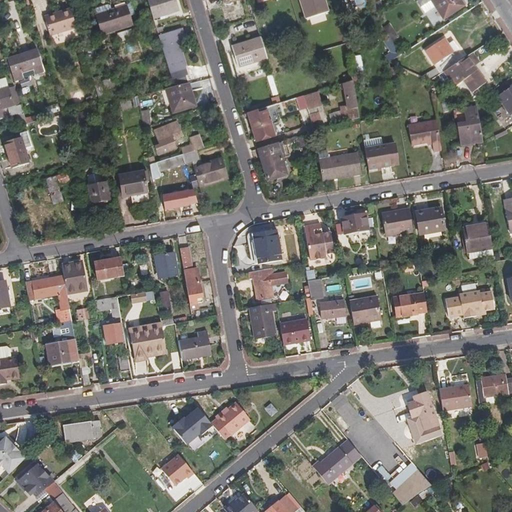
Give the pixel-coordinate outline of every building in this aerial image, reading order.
[(175,0),(146,0),(152,19),(178,11),(175,0)] [(365,0),(350,0),(353,9),(366,4),(365,0)] [(436,6),(431,0),(420,0),(427,11),(436,6)] [(431,0),(436,6),(444,18),(464,6),(460,0),(431,0)] [(321,5),(311,8),(316,22),(327,19),(325,12),(324,12),(321,5)] [(125,6),(95,16),(101,35),(131,25),(125,6)] [(76,27),(70,8),(51,14),(51,17),(45,19),(49,34),(76,27)] [(157,35),(173,87),(186,83),(183,74),(185,74),(182,66),(185,65),(177,40),(182,39),(179,29),(157,35)] [(267,58),(260,38),(232,46),(238,67),(267,58)] [(456,61),(451,53),(457,49),(451,40),(446,43),(444,39),(424,52),(437,73),(456,61)] [(371,43),(364,46),(366,51),(373,49),(371,43)] [(36,49),(6,59),(8,67),(13,80),(43,72),(36,49)] [(478,62),(471,52),(443,70),(453,85),(462,80),(470,92),(483,84),(472,66),(478,62)] [(84,55),(97,96),(103,94),(95,67),(96,67),(91,53),(84,55)] [(5,80),(0,81),(0,110),(13,106),(5,80)] [(343,124),(360,118),(353,81),(343,84),(347,106),(342,107),(342,110),(340,111),(343,124)] [(173,87),(166,89),(171,111),(193,105),(187,83),(186,83),(173,87)] [(476,102),(489,93),(486,88),(473,96),(476,102)] [(509,116),(511,120),(511,88),(499,97),(511,114),(509,116)] [(319,105),(315,93),(308,95),(312,107),(319,105)] [(300,112),(306,111),(302,97),(295,99),(300,112)] [(495,105),(486,106),(489,122),(497,121),(495,105)] [(247,113),(256,142),(269,139),(268,136),(274,135),(272,127),(278,125),(272,106),(247,113)] [(462,147),(482,143),(475,109),(454,114),(462,147)] [(17,116),(20,126),(26,124),(22,114),(17,116)] [(435,152),(442,151),(437,121),(409,125),(413,146),(433,142),(435,152)] [(174,123),(153,131),(158,144),(153,146),(157,155),(173,149),(169,140),(179,136),(174,123)] [(20,138),(4,143),(12,168),(28,163),(24,149),(31,147),(26,132),(19,134),(20,138)] [(190,145),(192,151),(195,150),(202,148),(197,135),(188,138),(190,145)] [(363,142),(368,170),(399,165),(396,144),(382,147),(380,139),(363,142)] [(281,142),(256,150),(265,179),(284,173),(280,159),(286,157),(281,142)] [(192,151),(190,145),(182,148),(184,154),(192,151)] [(185,164),(185,165),(191,163),(199,187),(227,178),(221,158),(200,165),(195,150),(192,151),(184,154),(182,155),(185,164)] [(358,154),(320,161),(323,181),(361,174),(358,154)] [(156,163),(158,172),(185,164),(182,155),(156,163)] [(149,165),(151,179),(159,177),(158,172),(156,163),(149,165)] [(143,172),(119,177),(122,197),(146,193),(143,172)] [(67,173),(45,180),(53,204),(62,201),(57,184),(69,180),(67,173)] [(106,183),(88,187),(92,203),(109,200),(106,183)] [(175,199),(174,195),(164,196),(165,201),(161,202),(163,211),(186,207),(185,198),(175,199)] [(413,233),(409,210),(400,211),(401,214),(395,214),(395,213),(381,215),(385,238),(413,233)] [(440,210),(416,214),(420,235),(444,231),(440,210)] [(365,215),(341,219),(344,235),(368,231),(365,215)] [(318,235),(316,226),(304,228),(310,260),(326,258),(326,254),(334,252),(330,233),(321,235),(318,235)] [(493,250),(488,226),(463,230),(468,255),(493,250)] [(276,231),(252,235),(254,244),(247,245),(252,267),(282,262),(276,231)] [(188,249),(180,250),(192,312),(199,310),(198,303),(203,302),(197,270),(192,271),(188,249)] [(173,254),(155,257),(159,280),(177,277),(173,254)] [(124,277),(121,259),(95,264),(98,282),(124,277)] [(81,263),(61,266),(63,276),(67,295),(87,291),(81,263)] [(271,270),(250,274),(251,280),(253,280),(258,302),(275,299),(273,287),(288,284),(286,274),(272,276),(271,270)] [(63,276),(32,283),(35,300),(57,295),(60,311),(69,309),(67,295),(63,276)] [(319,300),(315,281),(308,282),(311,298),(311,301),(319,300)] [(4,282),(0,282),(0,308),(9,307),(4,282)] [(32,283),(25,284),(28,301),(35,300),(32,283)] [(133,303),(147,300),(146,292),(132,295),(133,303)] [(167,292),(160,293),(163,308),(170,306),(167,292)] [(418,314),(428,313),(424,294),(394,300),(398,319),(417,316),(418,314)] [(492,294),(447,302),(450,319),(465,316),(465,320),(476,318),(476,317),(476,314),(486,312),(495,311),(492,294)] [(117,298),(95,302),(97,313),(119,309),(117,298)] [(314,317),(311,301),(311,298),(302,300),(305,321),(281,325),(285,346),(311,343),(307,318),(314,317)] [(350,303),(354,326),(363,325),(362,322),(368,321),(369,323),(382,321),(378,298),(350,303)] [(343,301),(320,305),(322,320),(346,316),(343,301)] [(278,305),(250,310),(256,340),(274,335),(270,313),(278,311),(278,305)] [(130,334),(163,328),(162,323),(129,329),(130,334)] [(125,342),(122,324),(104,327),(107,345),(125,342)] [(166,347),(163,328),(130,334),(134,355),(147,353),(146,350),(166,347)] [(180,344),(183,361),(212,356),(207,332),(198,334),(199,340),(180,344)] [(54,366),(79,361),(76,343),(50,348),(54,366)] [(5,347),(0,347),(0,384),(6,384),(6,380),(20,377),(16,358),(11,359),(9,349),(5,347)] [(166,350),(166,347),(146,350),(147,353),(134,355),(135,359),(148,356),(148,354),(166,350)] [(122,372),(131,371),(128,355),(119,356),(122,372)] [(482,382),(476,383),(480,405),(488,404),(487,396),(510,392),(511,400),(511,399),(511,382),(508,383),(507,380),(506,375),(482,379),(482,382)] [(440,390),(443,410),(472,406),(469,386),(440,390)] [(428,394),(420,396),(421,401),(416,403),(409,405),(413,419),(421,416),(426,431),(439,427),(428,394)] [(226,409),(215,418),(231,436),(251,420),(236,403),(227,410),(226,409)] [(172,428),(187,445),(200,434),(202,436),(213,426),(198,409),(185,419),(182,423),(180,421),(172,428)] [(100,421),(63,426),(66,444),(103,439),(100,421)] [(0,455),(15,470),(26,459),(19,452),(13,446),(6,438),(4,440),(1,440),(0,440),(0,455)] [(16,443),(13,446),(19,452),(21,449),(16,443)] [(96,446),(76,464),(81,467),(100,450),(96,446)] [(312,466),(329,485),(353,464),(340,448),(321,463),(319,460),(312,466)] [(15,470),(0,455),(0,464),(10,474),(15,470)] [(134,460),(121,470),(133,485),(146,474),(134,460)] [(44,490),(54,482),(35,463),(24,472),(27,475),(21,481),(28,488),(26,493),(31,497),(34,494),(37,497),(44,490)] [(394,494),(403,505),(418,495),(433,486),(421,472),(394,494)] [(63,511),(104,511),(102,510),(99,511),(78,511),(54,482),(44,490),(50,496),(55,503),(63,511)] [(228,511),(256,511),(258,510),(245,493),(236,501),(232,503),(231,502),(224,508),(228,511)] [(296,511),(302,507),(290,493),(267,511),(268,511),(296,511)] [(50,496),(46,499),(52,505),(55,503),(50,496)] [(63,511),(55,503),(52,505),(43,511),(63,511)]
